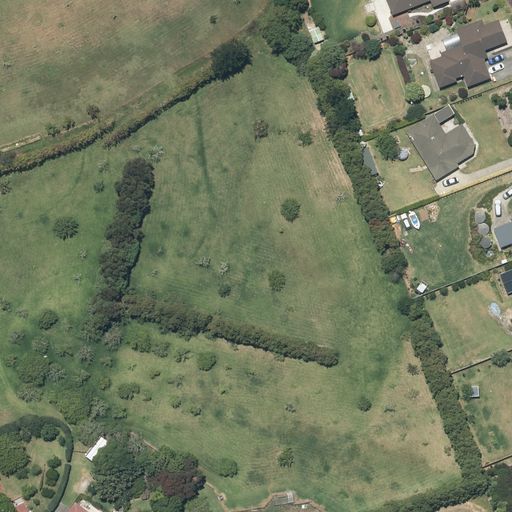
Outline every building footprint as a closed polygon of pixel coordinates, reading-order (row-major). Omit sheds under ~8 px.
[(388,0),(395,16),(433,1),(435,8),(436,7),(438,11),(449,7),(448,3),(453,1),(452,0),(388,0)] [(484,17),(459,28),(465,43),(442,52),(443,55),(431,60),(441,86),(458,79),(457,77),(465,74),(469,85),(492,75),(482,50),(509,39),(500,17),(486,23),(484,17)] [(319,29),(310,32),(315,45),(324,41),(319,29)] [(320,50),(323,57),(329,55),(326,48),(320,50)] [(449,104),(406,132),(436,180),(459,166),(457,163),(472,154),(475,145),(462,124),(446,134),(439,123),(454,114),(449,104)] [(368,147),(358,151),(368,177),(378,173),(368,147)] [(511,220),(495,227),(503,246),(511,242),(511,220)] [(508,293),(511,291),(511,269),(500,274),(508,293)] [(93,445),(85,456),(100,466),(107,455),(93,445)] [(32,511),(26,500),(12,507),(14,511),(32,511)] [(68,511),(93,511),(77,500),(68,511)]
